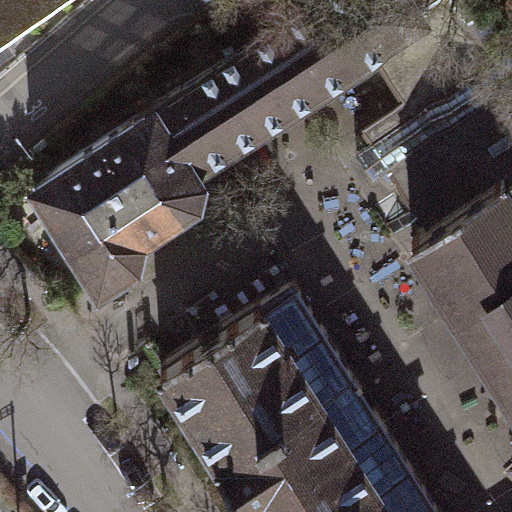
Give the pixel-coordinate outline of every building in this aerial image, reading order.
[(0,0),(0,26),(38,0),(0,0)] [(312,0),(34,179),(99,280),(134,257),(138,233),(196,196),(200,174),(194,165),(372,51),(421,19),(408,0),(312,0)] [(403,97),(360,126),(369,139),(354,149),(372,176),(387,167),(411,205),(385,222),(391,232),(418,215),(425,226),(511,170),(511,54),(505,49),(493,50),(487,43),(494,35),(492,22),(486,9),(476,0),(408,0),(421,19),(372,51),(403,97)] [(511,170),(425,226),(409,236),(511,397),(511,170)] [(233,313),(159,360),(219,454),(214,458),(244,504),(251,500),(258,511),(442,511),(314,310),(291,275),(233,313)]
